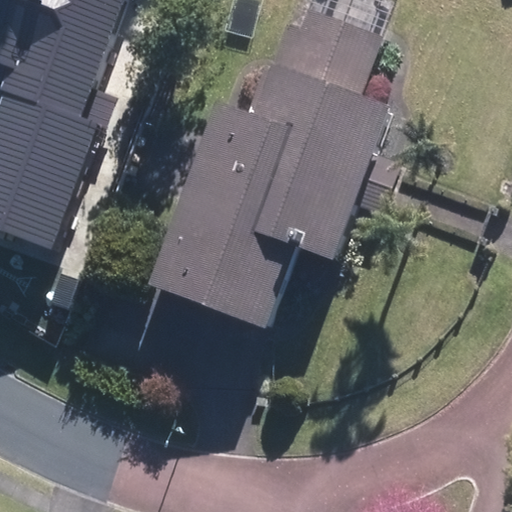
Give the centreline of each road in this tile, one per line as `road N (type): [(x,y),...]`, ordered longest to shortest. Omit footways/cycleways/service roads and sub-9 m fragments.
road 1 (residential): [(0,409),(116,464),(270,504)]
road 2 (residential): [(270,504),(350,489),(423,463),(511,414)]
